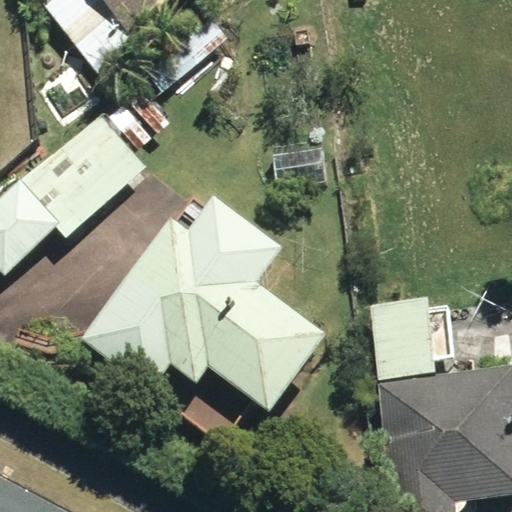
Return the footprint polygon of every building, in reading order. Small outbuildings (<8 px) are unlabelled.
[(56,0),(51,4),(108,79),(152,47),(144,37),(194,0),(56,0)] [(158,77),(174,98),(242,46),(227,25),(158,77)] [(54,102),(74,126),(106,100),(87,74),(54,102)] [(160,175),(112,122),(0,219),(0,258),(20,280),(72,234),(83,244),(160,175)] [(286,161),(289,193),(343,188),(340,156),(286,161)] [(358,348),(203,227),(106,350),(174,403),(197,374),(223,395),(237,378),(297,425),(358,348)] [(390,315),(406,511),(472,511),(472,510),(511,507),(511,381),(463,386),(456,310),(390,315)]
